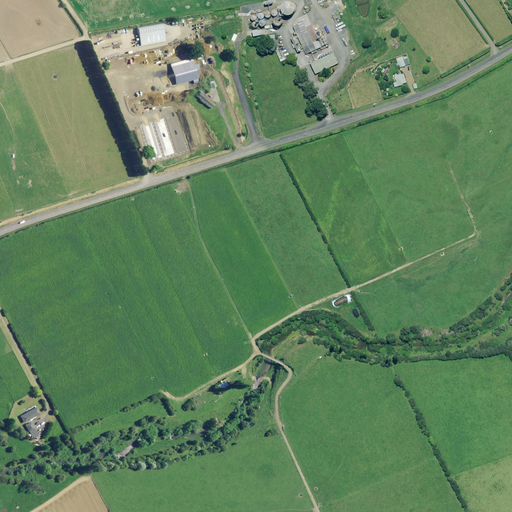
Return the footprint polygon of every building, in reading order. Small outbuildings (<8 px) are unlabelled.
[(282,6),(282,7),(282,9),(282,10),(283,11),(283,12),(284,13),(285,14),(286,15),(288,15),(289,15),(290,15),(291,15),(293,15),(294,14),(295,13),(295,12),(296,11),(297,10),(297,9),(297,7),(297,6),(296,5),(296,4),(295,3),(294,2),(293,1),(291,1),(290,1),(289,1),(288,1),(286,1),(285,2),(284,3),(284,4),(283,5),(282,6)] [(280,26),(281,26),(281,25),(282,25),(283,24),(283,23),(283,22),(283,21),(283,20),(283,19),(282,18),(281,18),(281,17),(280,17),(279,17),(278,17),(277,17),(276,17),(275,18),(274,19),(274,20),(274,21),(274,22),(274,23),(275,24),(275,25),(276,25),(277,26),(278,26),(279,26),(280,26)] [(322,47),(329,43),(325,34),(318,37),(309,19),(293,26),(296,31),(294,32),(295,36),(297,35),(306,54),(322,47)] [(165,41),(161,23),(136,28),(139,46),(165,41)] [(245,34),(244,29),(239,30),(239,31),(236,32),(237,37),(245,34)] [(298,52),(299,51),(300,53),(303,52),(302,50),(295,36),(293,38),(292,37),(290,38),(292,43),(293,42),(294,44),(292,45),(294,49),(296,48),(297,50),(295,51),(297,55),(299,54),(298,52)] [(224,42),(218,43),(218,41),(213,43),(214,45),(214,46),(213,47),(213,49),(212,49),(213,52),(215,52),(216,56),(228,53),(227,48),(224,42)] [(331,54),(329,55),(311,63),(316,74),(339,63),(334,52),(331,54)] [(409,64),(407,58),(397,61),(399,68),(409,64)] [(407,83),(403,72),(395,74),(397,82),(394,83),(395,87),(400,85),(407,83)] [(210,109),(214,105),(211,103),(212,102),(200,91),(196,96),(200,99),(199,100),(203,103),(210,109)] [(226,386),(224,381),(215,386),(217,391),(226,386)] [(23,423),(28,420),(29,421),(32,420),(31,418),(39,413),(36,407),(31,409),(30,408),(27,409),(28,411),(19,416),(23,423)] [(32,438),(35,437),(36,439),(38,438),(37,436),(30,422),(24,425),(28,432),(29,432),(32,438)]
